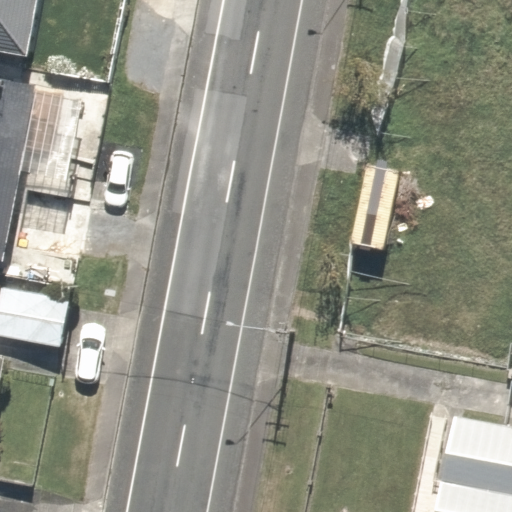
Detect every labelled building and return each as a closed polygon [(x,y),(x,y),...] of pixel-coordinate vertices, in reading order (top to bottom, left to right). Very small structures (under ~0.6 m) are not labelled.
[(0,0),(0,45),(28,50),(35,0),(0,0)] [(511,49),(487,44),(468,136),(511,144),(511,49)] [(0,266),(11,269),(41,77),(0,70),(0,266)] [(511,183),(508,183),(492,277),(511,280),(511,295),(503,348),(511,349),(511,183)] [(68,295),(0,285),(0,331),(62,340),(68,295)] [(511,511),(511,424),(456,413),(436,511),(511,511)]
